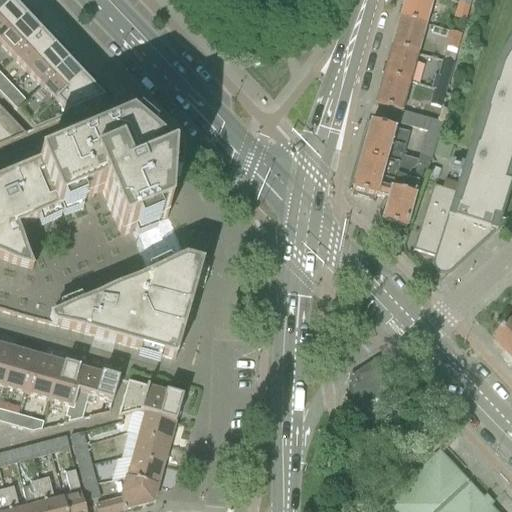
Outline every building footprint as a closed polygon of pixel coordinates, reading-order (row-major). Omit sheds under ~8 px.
[(0,0),(0,15),(10,6),(3,0),(0,0)] [(404,0),(399,19),(424,26),(431,0),(404,0)] [(457,5),(453,20),(464,23),(468,8),(457,5)] [(0,43),(24,21),(10,6),(0,15),(0,43)] [(399,19),(391,49),(416,56),(424,26),(399,19)] [(0,48),(12,61),(38,36),(24,21),(0,43),(0,48)] [(450,34),(445,49),(456,52),(460,37),(450,34)] [(26,75),(52,51),(38,36),(12,61),(26,75)] [(511,48),(501,67),(463,189),(454,219),(489,229),(492,219),(499,221),(511,184),(504,182),(507,172),(511,173),(511,171),(508,170),(511,160),(511,48)] [(391,49),(383,77),(408,85),(416,56),(391,49)] [(40,90),(66,66),(52,51),(26,75),(40,90)] [(440,63),(435,80),(447,82),(451,66),(440,63)] [(15,114),(29,128),(80,81),(66,66),(40,90),(24,105),(15,114)] [(408,85),(383,77),(375,106),(399,113),(400,113),(408,85)] [(0,78),(0,95),(2,98),(10,90),(11,89),(1,78),(0,78)] [(80,81),(29,128),(33,133),(102,104),(80,81)] [(10,90),(2,98),(12,109),(20,101),(22,100),(11,89),(10,90)] [(433,92),(429,107),(438,110),(439,110),(440,110),(444,95),(443,95),(433,92)] [(0,146),(24,137),(0,111),(0,146)] [(399,113),(396,126),(398,126),(426,134),(418,157),(417,162),(415,168),(426,172),(429,161),(440,125),(401,114),(400,113),(399,113)] [(365,124),(357,152),(399,164),(402,155),(407,135),(369,124),(368,125),(365,124)] [(46,164),(40,166),(0,183),(0,262),(31,272),(14,232),(100,196),(119,240),(130,235),(165,221),(169,166),(127,130),(46,164)] [(355,160),(347,190),(352,196),(369,200),(370,198),(373,199),(373,196),(380,198),(382,189),(391,192),(396,176),(399,164),(357,152),(355,160)] [(397,173),(396,176),(404,178),(415,168),(417,162),(401,158),(399,164),(397,173)] [(430,169),(426,181),(435,184),(438,172),(430,169)] [(377,212),(377,215),(378,218),(379,221),(380,224),(380,226),(381,227),(382,226),(384,229),(387,231),(391,232),(393,233),(398,233),(402,232),(401,233),(403,233),(403,230),(417,182),(404,178),(396,176),(391,192),(382,189),(380,198),(383,199),(383,200),(380,205),(379,207),(378,210),(377,212)] [(417,235),(411,255),(412,255),(413,253),(433,260),(433,262),(432,263),(432,264),(432,265),(432,266),(432,267),(432,268),(433,269),(433,270),(434,271),(434,272),(435,273),(436,274),(437,274),(438,275),(439,276),(440,276),(441,276),(442,276),(443,276),(444,276),(445,276),(446,276),(447,275),(448,275),(450,274),(494,233),(495,234),(496,231),(489,229),(454,219),(463,189),(456,186),(444,182),(441,190),(433,188),(434,186),(433,186),(417,235)] [(31,272),(0,262),(0,312),(52,327),(48,319),(147,277),(130,235),(119,240),(100,196),(14,232),(31,272)] [(48,319),(52,327),(173,362),(200,267),(183,262),(147,277),(48,319)] [(511,326),(507,331),(506,330),(503,332),(504,334),(496,341),(495,340),(493,341),(508,358),(505,361),(511,368),(511,326)] [(0,389),(1,390),(12,351),(0,347),(0,389)] [(1,390),(25,397),(36,358),(12,351),(1,390)] [(25,397),(48,403),(59,365),(36,358),(25,397)] [(59,365),(48,403),(68,409),(72,410),(74,402),(76,395),(83,372),(59,365)] [(117,381),(83,372),(76,395),(87,398),(111,405),(117,381)] [(359,401),(353,402),(356,412),(373,408),(382,413),(392,395),(383,390),(379,373),(369,375),(371,381),(362,383),(357,392),(359,401)] [(136,414),(142,416),(151,419),(151,418),(174,425),(181,400),(127,384),(117,419),(136,414)] [(72,410),(72,411),(82,414),(87,398),(76,395),(72,410)] [(0,412),(0,425),(10,428),(14,417),(0,412)] [(141,420),(136,435),(169,444),(174,426),(175,425),(174,425),(151,418),(151,419),(142,416),(141,421),(141,420)] [(24,420),(21,431),(31,434),(40,432),(42,425),(24,420)] [(69,438),(72,452),(85,449),(81,435),(69,438)] [(136,435),(131,457),(163,466),(169,444),(136,435)] [(65,439),(47,444),(50,456),(68,452),(65,439)] [(47,444),(29,449),(32,461),(50,456),(47,444)] [(29,449),(11,453),(15,466),(32,461),(29,449)] [(72,452),(77,472),(90,468),(85,449),(72,452)] [(11,453),(0,456),(0,469),(15,466),(11,453)] [(424,468),(381,508),(384,511),(440,511),(453,500),(468,487),(438,455),(424,468)] [(115,462),(109,484),(122,482),(123,480),(157,489),(163,466),(131,457),(130,460),(115,462)] [(77,472),(82,488),(94,485),(90,468),(77,472)] [(70,497),(62,500),(65,511),(83,511),(74,473),(65,476),(70,497)] [(47,480),(38,483),(46,511),(65,511),(62,500),(53,502),(47,480)] [(157,489),(123,480),(122,482),(118,498),(118,500),(94,506),(95,511),(126,511),(152,505),(157,489)] [(30,488),(22,491),(27,509),(27,511),(46,511),(38,483),(29,485),(30,488)] [(94,485),(82,488),(86,503),(98,500),(94,485)] [(491,511),(468,487),(453,500),(440,511),(491,511)] [(12,490),(3,492),(8,511),(27,511),(27,509),(17,511),(13,493),(12,490)] [(0,511),(8,511),(3,492),(0,492),(0,511)]
